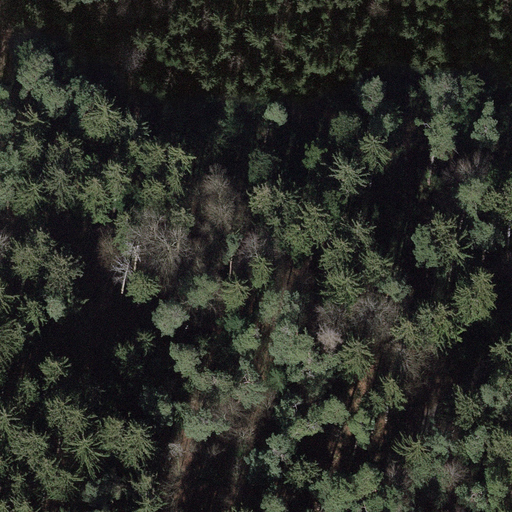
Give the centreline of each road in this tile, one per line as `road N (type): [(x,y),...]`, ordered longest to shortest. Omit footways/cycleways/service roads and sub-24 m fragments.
road 1 (track): [(0,117),(123,132),(511,40)]
road 2 (track): [(511,347),(433,417),(354,511)]
